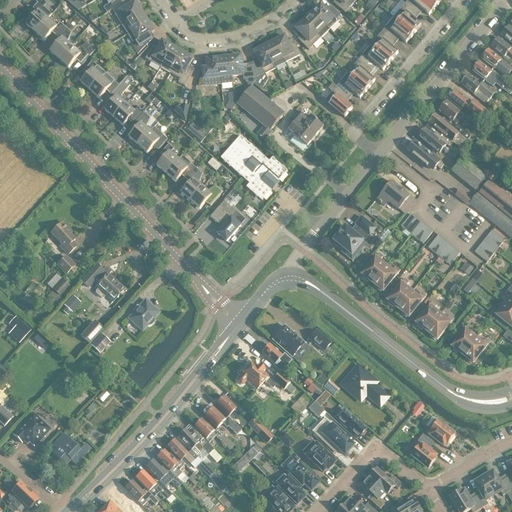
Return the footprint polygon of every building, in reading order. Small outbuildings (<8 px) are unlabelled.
[(74,0),(73,0),(71,4),(76,8),(79,4),(74,0)] [(111,0),(113,2),(109,4),(112,10),(123,3),(120,0),(111,0)] [(349,8),(345,5),(349,0),(338,0),(339,0),(335,4),(345,13),(349,8)] [(383,0),(379,5),(383,9),(387,4),(383,0)] [(421,8),(429,15),(436,6),(428,0),(407,0),(405,3),(417,13),(421,8)] [(123,3),(112,10),(121,24),(142,11),(135,1),(126,7),(123,3)] [(35,32),(48,18),(51,15),(37,3),(29,12),(34,16),(26,25),(35,32)] [(413,18),(417,13),(405,3),(393,17),(413,34),(421,25),(413,18)] [(312,13),(326,26),(329,30),(342,17),(333,8),(329,12),(321,4),(312,13)] [(121,24),(127,34),(148,21),(142,11),(121,24)] [(304,21),(318,34),(326,26),(312,13),(304,21)] [(98,18),(95,14),(89,17),(92,22),(98,18)] [(357,26),(361,21),(357,17),(353,22),(357,26)] [(406,43),(413,34),(393,17),(382,31),(394,41),(397,36),(406,43)] [(52,32),(56,36),(64,27),(60,22),(56,26),(48,18),(35,33),(44,40),(52,32)] [(149,34),(154,31),(148,21),(127,34),(131,40),(132,41),(133,43),(131,44),(137,54),(146,45),(151,40),(152,39),(149,34)] [(321,38),(318,34),(304,21),(296,29),(304,37),(300,41),(309,50),(321,38)] [(105,34),(109,30),(103,25),(99,29),(105,34)] [(511,29),(508,26),(501,34),(511,42),(511,29)] [(71,33),(64,27),(56,36),(61,40),(50,52),(59,60),(72,46),(67,42),(71,33)] [(382,31),(370,45),(390,61),(398,52),(390,46),(394,41),(382,31)] [(274,41),(283,59),(285,63),(301,55),(295,43),(290,46),(285,36),(274,41)] [(491,44),(492,46),(503,55),(500,59),(510,66),(511,63),(511,62),(504,56),(508,52),(511,55),(511,48),(498,38),(496,41),(494,40),(491,44)] [(109,48),(114,44),(109,40),(105,44),(109,48)] [(160,68),(163,64),(173,47),(163,41),(157,51),(152,48),(145,59),(160,68)] [(274,41),(264,47),(273,64),(275,68),(285,63),(283,59),(274,41)] [(76,50),(72,46),(59,60),(68,68),(76,59),(82,65),(95,50),(87,43),(76,50)] [(336,52),(340,47),(335,44),(331,48),(336,52)] [(383,71),(390,62),(390,61),(370,45),(359,59),(371,68),(375,64),(383,71)] [(163,64),(160,68),(170,74),(183,53),(173,47),(163,64)] [(275,68),(273,64),(264,47),(254,52),(258,60),(250,63),(251,66),(255,78),(259,76),(266,73),(275,68)] [(498,64),(506,71),(511,75),(511,68),(510,66),(500,59),(489,50),(482,58),(494,68),(498,64)] [(170,74),(180,79),(178,83),(184,86),(193,72),(187,68),(193,59),(183,53),(170,74)] [(241,56),(229,57),(232,77),(243,75),(243,80),(250,79),(255,78),(251,66),(250,63),(242,64),(241,56)] [(232,82),(232,77),(229,57),(218,58),(221,83),(232,82)] [(206,85),(221,83),(218,58),(206,60),(207,68),(202,68),(203,67),(202,67),(198,85),(199,85),(206,84),(206,85)] [(367,89),(375,80),(367,73),(371,68),(359,59),(352,67),(356,71),(352,77),(367,89)] [(81,83),(90,91),(106,73),(92,61),(84,70),(88,75),(81,83)] [(318,70),(323,67),(320,61),(314,65),(318,70)] [(490,85),(493,81),(505,90),(507,89),(511,92),(511,91),(511,87),(479,62),(472,70),(485,81),(490,85)] [(106,90),(111,94),(119,85),(106,73),(90,91),(99,99),(106,90)] [(352,92),(360,98),(367,89),(352,77),(347,73),(336,86),(336,87),(348,96),(352,92)] [(461,84),(486,103),(495,92),(482,82),(480,84),(468,75),(461,84)] [(105,110),(114,118),(126,104),(119,97),(133,81),(127,76),(119,85),(111,94),(115,98),(105,110)] [(344,117),(352,108),(344,101),(348,96),(336,87),(336,86),(333,83),(328,89),(332,92),(324,101),(344,117)] [(151,84),(147,88),(152,92),(156,88),(151,84)] [(250,88),(236,105),(269,132),(283,115),(250,88)] [(461,109),(463,105),(468,100),(456,90),(449,99),(461,109)] [(155,98),(152,102),(157,107),(160,103),(155,98)] [(130,100),(126,104),(114,118),(123,126),(130,117),(135,121),(143,112),(130,100)] [(481,119),(487,112),(474,102),(472,104),(468,100),(463,105),(481,119)] [(236,104),(234,103),(229,102),(226,108),(231,110),(236,104)] [(460,119),(463,116),(460,113),(460,112),(446,102),(439,111),(452,121),(456,116),(460,119)] [(178,106),(174,111),(175,111),(175,112),(181,117),(186,121),(188,107),(182,105),(178,106)] [(299,111),(296,115),(291,121),(291,122),(292,121),(294,123),(296,121),(315,137),(319,131),(323,126),(310,115),(308,118),(299,111)] [(129,137),(138,145),(150,131),(146,127),(150,118),(143,112),(135,121),(139,125),(129,137)] [(460,148),(466,140),(435,115),(429,123),(438,130),(434,135),(448,146),(452,142),(460,148)] [(307,146),(312,140),(315,137),(296,121),(294,123),(289,130),(292,133),(291,133),(307,146)] [(463,136),(467,132),(454,122),(450,126),(463,136)] [(493,127),(506,138),(510,132),(498,122),(493,127)] [(206,135),(192,123),(187,129),(200,141),(206,135)] [(269,132),(262,126),(256,134),(263,140),(269,132)] [(437,152),(440,148),(444,143),(438,138),(437,139),(424,129),(418,137),(437,152)] [(155,135),(150,131),(138,145),(147,153),(154,145),(159,149),(167,139),(159,132),(155,135)] [(273,158),(269,161),(241,136),(221,158),(250,184),(246,187),(261,201),(272,189),(268,186),(274,179),(278,183),(288,171),(273,158)] [(415,141),(407,150),(433,171),(437,167),(440,169),(443,165),(415,141)] [(157,166),(166,174),(179,160),(170,152),(174,148),(168,144),(160,153),(165,158),(157,166)] [(215,169),(220,166),(214,158),(209,162),(215,169)] [(476,190),(485,179),(486,177),(463,158),(452,171),(475,190),(476,190)] [(179,160),(166,174),(175,182),(183,173),(187,177),(195,168),(191,163),(187,167),(179,160)] [(181,193),(190,201),(203,187),(198,183),(202,174),(195,168),(187,177),(192,181),(181,193)] [(485,179),(476,190),(479,192),(511,219),(511,199),(489,180),(488,181),(485,179)] [(399,209),(405,214),(416,200),(391,180),(376,199),(384,205),(388,201),(399,209)] [(203,187),(190,201),(199,209),(207,200),(211,205),(223,192),(216,186),(207,191),(203,187)] [(467,204),(471,198),(460,189),(456,195),(467,204)] [(511,239),(511,219),(479,192),(478,193),(470,205),(511,239)] [(435,200),(427,210),(442,222),(450,212),(435,200)] [(224,201),(210,217),(216,222),(217,221),(223,227),(217,234),(226,242),(240,226),(245,220),(237,213),(224,201)] [(401,226),(406,231),(416,218),(411,214),(401,226)] [(345,226),(334,241),(335,241),(335,244),(339,247),(342,247),(343,248),(341,252),(352,261),(366,244),(363,241),(368,234),(370,236),(376,228),(362,217),(356,224),(357,225),(352,232),(345,226)] [(406,231),(412,235),(422,223),(416,218),(406,231)] [(67,255),(76,246),(72,242),(75,240),(66,231),(68,229),(62,222),(51,233),(65,248),(63,250),(67,255)] [(422,223),(412,235),(417,239),(427,227),(422,223)] [(433,231),(427,227),(417,239),(423,244),(433,231)] [(487,236),(500,246),(504,240),(492,230),(487,236)] [(428,248),(433,252),(443,240),(438,235),(428,248)] [(500,246),(487,236),(483,241),(496,251),(500,246)] [(433,252),(439,257),(449,244),(443,240),(433,252)] [(496,251),(483,241),(479,247),(491,257),(496,251)] [(449,244),(439,257),(444,261),(454,248),(449,244)] [(491,257),(479,247),(474,252),(487,262),(491,257)] [(454,248),(444,261),(450,265),(460,253),(454,248)] [(368,280),(372,283),(386,266),(379,260),(382,256),(378,253),(361,274),(363,276),(362,277),(367,281),(368,280)] [(66,255),(56,265),(66,275),(76,265),(66,255)] [(467,263),(461,270),(468,276),(474,269),(467,263)] [(96,266),(81,283),(86,288),(95,279),(99,283),(96,287),(98,289),(95,291),(95,294),(101,299),(103,298),(106,296),(113,302),(124,289),(108,275),(110,272),(105,268),(102,271),(96,266)] [(386,266),(372,283),(376,286),(375,287),(380,291),(381,290),(383,291),(400,270),(396,267),(393,271),(386,266)] [(469,293),(485,275),(480,270),(464,288),(469,293)] [(50,289),(58,296),(68,286),(60,279),(50,289)] [(394,306),(398,309),(412,291),(405,286),(408,282),(404,279),(387,300),(389,301),(388,303),(393,307),(394,306)] [(509,297),(503,304),(511,310),(511,293),(508,290),(505,294),(509,297)] [(412,291),(398,309),(402,312),(401,313),(406,317),(407,316),(409,317),(425,296),(421,293),(418,297),(412,291)] [(71,312),(78,305),(70,297),(63,305),(71,312)] [(24,301),(19,307),(23,311),(28,305),(24,301)] [(154,320),(154,318),(155,318),(151,314),(155,310),(145,301),(139,307),(137,306),(132,311),(134,312),(128,319),(142,332),(147,326),(148,326),(150,326),(151,325),(152,324),(153,323),(154,321),(154,320)] [(422,328),(426,331),(440,314),(433,309),(437,305),(433,302),(416,323),(417,324),(416,325),(421,330),(422,328)] [(494,308),(490,312),(511,329),(511,328),(511,310),(503,304),(498,311),(494,308)] [(440,314),(426,331),(430,334),(429,336),(434,340),(435,339),(437,340),(454,318),(450,315),(447,319),(440,314)] [(19,343),(23,338),(30,330),(15,317),(10,322),(8,325),(13,329),(8,334),(19,343)] [(89,344),(102,330),(94,322),(80,337),(89,344)] [(458,352),(462,355),(476,338),(469,333),(473,329),(469,325),(452,347),(453,348),(452,349),(457,354),(458,352)] [(284,326),(272,340),(291,357),(303,343),(284,326)] [(308,338),(323,351),(330,343),(315,330),(308,338)] [(511,335),(507,332),(503,337),(511,344),(511,335)] [(48,344),(38,334),(34,339),(44,348),(48,344)] [(90,346),(99,354),(109,343),(100,335),(90,346)] [(483,343),(476,338),(462,355),(466,358),(465,360),(470,364),(471,362),(473,364),(490,342),(486,339),(483,343)] [(289,364),(291,361),(284,354),(281,356),(269,345),(261,354),(273,365),(272,366),(280,373),(286,367),(292,373),(295,369),(289,364)] [(246,382),(256,390),(264,382),(272,389),(276,385),(283,391),(285,389),(291,394),(295,390),(288,384),(289,383),(278,373),(272,380),(263,372),(265,370),(259,365),(257,367),(248,359),(237,372),(240,375),(236,379),(236,382),(241,385),(243,385),(246,382)] [(379,406),(387,397),(373,385),(376,382),(357,367),(342,385),(360,401),(366,394),(379,406)] [(321,385),(327,378),(322,373),(316,381),(321,385)] [(303,383),(308,387),(306,389),(312,393),(313,391),(318,395),(322,390),(312,382),(310,384),(306,380),(303,383)] [(323,387),(333,395),(339,389),(329,381),(323,387)] [(97,398),(102,402),(108,395),(103,390),(97,398)] [(237,416),(240,413),(236,409),(236,408),(224,397),(215,406),(227,417),(228,417),(232,412),(237,416)] [(304,409),(309,404),(301,397),(296,401),(304,409)] [(318,398),(314,402),(319,407),(323,403),(318,398)] [(314,402),(308,409),(317,418),(324,411),(314,402)] [(412,409),(414,410),(411,413),(416,417),(424,407),(418,402),(412,409)] [(0,422),(4,426),(13,416),(1,405),(0,405),(0,404),(0,422)] [(241,430),(228,417),(227,417),(225,419),(213,408),(204,417),(216,429),(222,423),(226,428),(227,426),(236,435),(241,430)] [(334,417),(357,438),(365,429),(342,408),(334,417)] [(29,443),(34,448),(49,430),(32,414),(13,436),(21,444),(23,442),(27,445),(29,443)] [(193,428),(205,440),(210,435),(214,439),(217,435),(214,431),(201,419),(193,428)] [(258,435),(259,434),(264,429),(254,419),(248,425),(258,435)] [(434,419),(421,436),(432,444),(435,440),(444,446),(446,443),(447,444),(454,435),(453,434),(454,432),(449,428),(448,430),(434,419)] [(329,423),(316,436),(333,452),(336,448),(344,455),(353,446),(329,423)] [(268,442),(273,438),(264,429),(259,434),(258,435),(264,441),(265,440),(268,442)] [(185,430),(177,437),(191,451),(201,461),(208,454),(213,450),(203,439),(194,431),(190,435),(185,430)] [(283,433),(278,438),(288,448),(293,442),(283,433)] [(90,450),(85,445),(80,450),(63,434),(49,450),(66,465),(70,461),(75,466),(90,450)] [(234,445),(222,434),(217,439),(229,450),(234,445)] [(432,444),(421,436),(414,445),(418,448),(412,456),(421,464),(420,465),(425,469),(426,467),(428,469),(435,460),(434,459),(437,456),(428,449),(432,444)] [(188,453),(175,440),(167,447),(180,461),(183,458),(190,464),(194,460),(188,453)] [(301,452),(322,472),(326,468),(327,469),(334,462),(312,441),(301,452)] [(184,465),(180,461),(167,447),(166,448),(166,449),(164,450),(156,458),(163,465),(176,478),(181,473),(178,471),(184,465)] [(177,489),(180,486),(182,484),(176,478),(163,465),(160,468),(153,461),(146,468),(153,475),(159,482),(164,477),(168,480),(177,489)] [(202,462),(198,467),(209,478),(213,474),(202,462)] [(312,491),(317,485),(316,484),(318,483),(296,462),(287,472),(301,486),(303,484),(310,491),(311,490),(312,491)] [(233,468),(238,474),(243,470),(237,464),(233,468)] [(388,480),(376,469),(369,477),(370,478),(385,492),(387,494),(394,486),(398,489),(402,484),(392,475),(388,480)] [(171,495),(159,482),(153,475),(150,478),(143,471),(135,478),(148,492),(152,488),(165,501),(171,495)] [(483,475),(494,495),(503,489),(506,494),(511,490),(506,478),(500,482),(493,471),(491,473),(490,471),(483,475)] [(192,474),(188,479),(194,485),(199,481),(192,474)] [(226,487),(213,474),(209,478),(222,492),(226,487)] [(274,483),(296,505),(304,497),(297,490),(298,489),(283,474),(274,483)] [(494,495),(483,475),(482,476),(475,480),(476,482),(474,483),(480,493),(475,497),(482,508),(488,504),(485,500),(494,495)] [(3,482),(9,487),(13,483),(7,478),(3,482)] [(370,500),(380,509),(384,504),(379,499),(385,492),(370,478),(368,480),(367,479),(362,484),(363,485),(363,486),(374,496),(370,500)] [(137,508),(136,509),(138,511),(147,511),(142,506),(147,501),(147,500),(148,499),(155,506),(159,502),(148,492),(145,495),(132,481),(124,488),(137,502),(134,505),(137,508)] [(9,498),(6,501),(9,504),(10,503),(17,509),(22,503),(28,509),(29,508),(31,509),(33,506),(33,504),(38,499),(20,482),(7,496),(9,498)] [(288,511),(293,508),(271,486),(261,496),(276,511),(288,511)] [(471,511),(475,511),(482,508),(475,497),(470,500),(465,490),(461,492),(461,491),(451,497),(452,499),(450,500),(454,506),(455,505),(459,511),(465,511),(470,509),(471,511)] [(363,508),(352,498),(350,497),(345,502),(347,503),(345,505),(344,505),(351,511),(376,511),(367,503),(363,508)] [(388,510),(389,511),(417,511),(420,511),(415,501),(403,508),(399,503),(388,510)] [(101,511),(102,511),(118,511),(109,503),(101,511)]
